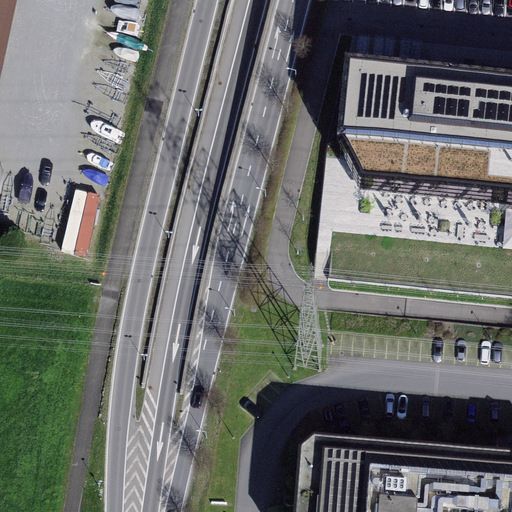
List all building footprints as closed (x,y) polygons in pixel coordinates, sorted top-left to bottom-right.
[(0,106),(19,12),(0,8),(0,106)] [(511,93),(350,78),(343,152),(511,167),(511,93)] [(388,167),(386,185),(405,187),(407,168),(388,167)] [(436,239),(437,198),(376,196),(375,237),(436,239)] [(438,243),(486,244),(487,204),(439,202),(438,243)] [(511,511),(511,468),(311,453),(294,466),(290,511),(511,511)]
